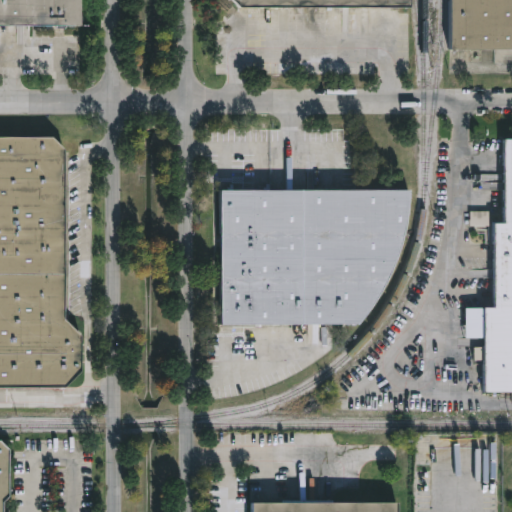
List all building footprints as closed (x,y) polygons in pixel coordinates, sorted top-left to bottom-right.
[(0,0),(74,0),(74,26),(0,26),(0,0)] [(402,0),(403,7),(233,8),(225,0),(402,0)] [(511,0),(449,0),(449,50),(511,50),(511,0)] [(0,137),(0,387),(60,387),(75,372),(75,337),(58,320),(57,149),(45,137),(0,137)] [(478,391),(511,391),(511,140),(498,140),(499,222),(488,222),(488,308),(478,308),(478,391)] [(403,190),(215,190),(215,325),(352,324),(367,303),(380,280),(391,255),(397,231),(402,209),(403,190)] [(245,511),(245,503),(391,504),(390,511),(245,511)]
